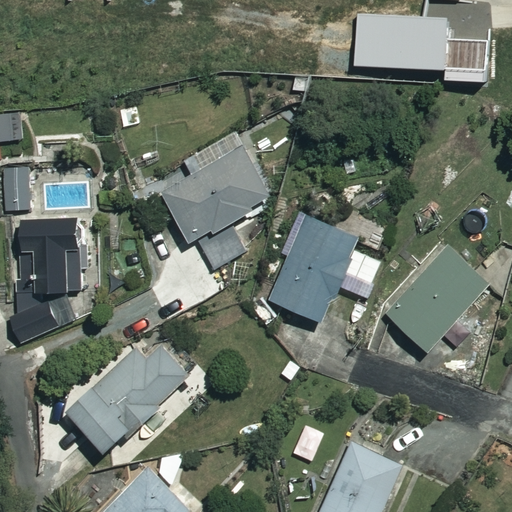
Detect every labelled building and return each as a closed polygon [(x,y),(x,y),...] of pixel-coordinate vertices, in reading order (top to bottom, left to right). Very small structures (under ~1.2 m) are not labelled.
[(0,144),(32,142),(29,111),(0,113),(0,144)] [(285,204),(250,147),(170,197),(221,277),(256,255),(241,231),(285,204)] [(35,167),(6,166),(6,213),(34,213),(35,167)] [(372,246),(305,214),(286,255),(296,260),(277,301),(333,328),(372,246)] [(98,223),(25,221),(23,312),(16,312),(15,337),(25,338),(25,348),(47,349),(48,330),(96,331),(98,223)] [(501,289),(454,247),(393,315),(440,357),(501,289)] [(286,318),(267,297),(255,307),(274,329),(286,318)] [(209,374),(178,342),(157,363),(144,350),(79,415),(123,459),(209,374)] [(395,511),(415,470),(360,445),(329,511),(395,511)] [(198,511),(157,471),(116,511),(198,511)]
